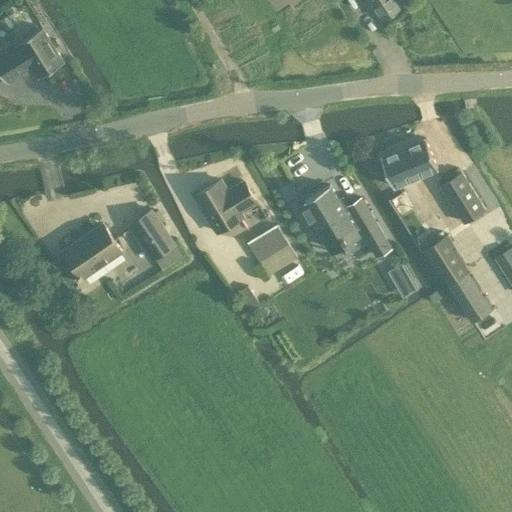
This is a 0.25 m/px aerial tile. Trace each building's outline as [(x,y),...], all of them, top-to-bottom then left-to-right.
[(371,0),(383,17),(402,5),(399,0),(371,0)] [(20,46),(0,58),(0,70),(8,83),(33,67),(39,77),(65,61),(44,26),(17,42),(20,46)] [(418,142),(383,157),(394,181),(429,166),(418,142)] [(464,221),(485,208),(462,170),(440,183),(464,221)] [(241,211),(257,201),(245,181),(228,191),(221,179),(196,195),(218,231),(243,216),(241,211)] [(385,234),(362,195),(344,206),(331,184),(305,199),(309,207),(301,211),(310,225),(315,222),(329,246),(343,238),(344,239),(347,237),(347,236),(357,229),(359,228),(368,243),(385,234)] [(155,257),(175,243),(152,209),(129,225),(152,259),(155,257)] [(67,283),(81,274),(83,277),(122,250),(104,223),(65,250),(66,252),(52,261),(67,283)] [(294,236),(287,240),(278,224),(251,240),(261,261),(262,260),(271,273),(304,253),(294,236)] [(471,320),(492,306),(445,233),(424,247),(471,320)] [(183,255),(175,243),(155,257),(163,269),(183,255)] [(511,246),(499,256),(511,275),(511,246)] [(406,261),(393,268),(401,282),(414,274),(406,261)] [(249,309),(259,301),(247,285),(237,292),(249,309)]
